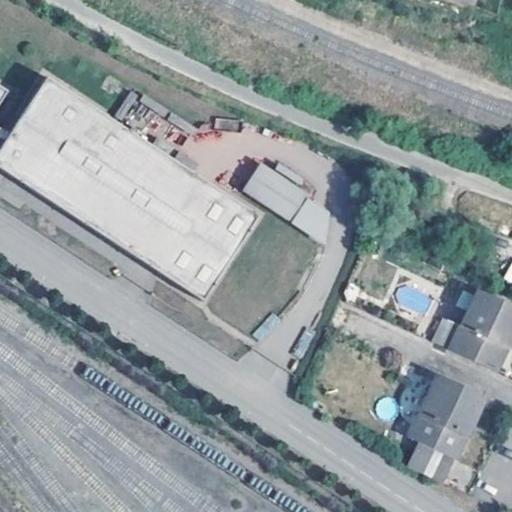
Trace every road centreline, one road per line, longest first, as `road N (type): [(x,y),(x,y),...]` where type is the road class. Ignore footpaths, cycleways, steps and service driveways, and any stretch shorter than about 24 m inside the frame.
road 1 (unclassified): [(0,227),(422,511)]
road 2 (unclassified): [(60,0),(372,146),(511,195)]
road 3 (unknown): [(239,391),(323,262),(338,205),(334,178),(307,150),(270,135),(243,136)]
